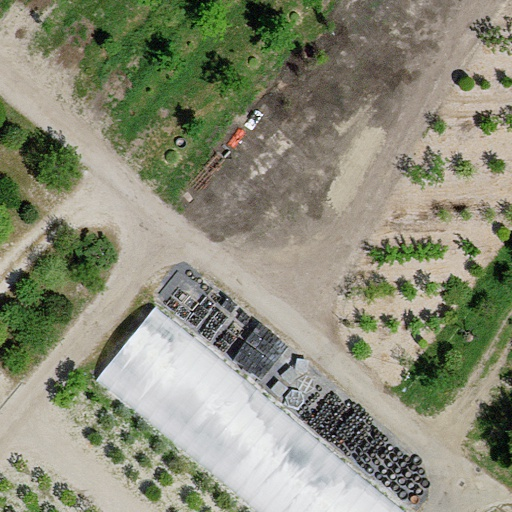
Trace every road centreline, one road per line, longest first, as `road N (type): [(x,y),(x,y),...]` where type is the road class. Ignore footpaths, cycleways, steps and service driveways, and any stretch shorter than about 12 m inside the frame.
road 1 (track): [(0,451),(169,236),(0,87)]
road 2 (track): [(27,416),(134,511)]
